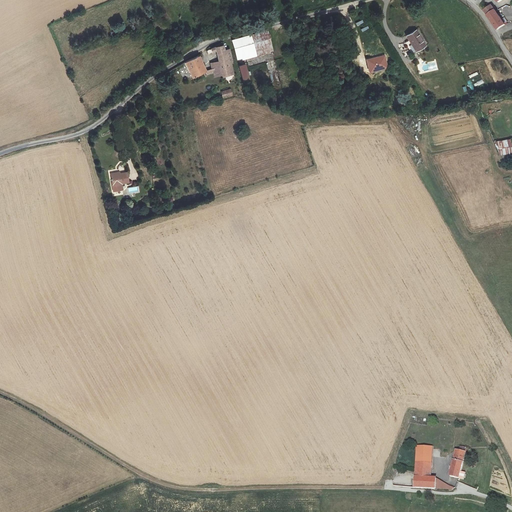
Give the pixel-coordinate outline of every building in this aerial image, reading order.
[(491,7),(489,8),(483,11),(490,20),(496,28),(502,24),(493,10),(491,7)] [(274,28),(237,37),(243,58),(279,49),(274,28)] [(415,31),(406,37),(417,52),(426,46),(415,31)] [(234,61),(231,48),(226,49),(224,41),(218,43),(209,48),(210,52),(217,50),(220,62),(212,63),(215,77),(221,76),(222,77),(234,74),(232,62),(234,61)] [(206,72),(199,54),(187,61),(194,78),(206,72)] [(386,60),(370,63),(372,74),(388,70),(386,60)] [(247,65),(240,66),(243,87),(251,86),(247,65)] [(230,90),(220,92),(222,98),(231,95),(230,90)] [(511,153),(509,140),(494,142),(501,156),(511,153)] [(128,173),(112,175),(113,186),(114,191),(124,190),(123,184),(129,183),(128,173)] [(414,487),(435,489),(436,476),(431,476),(432,446),(417,445),(416,461),(414,487)] [(450,475),(459,478),(465,451),(456,449),(450,475)]
